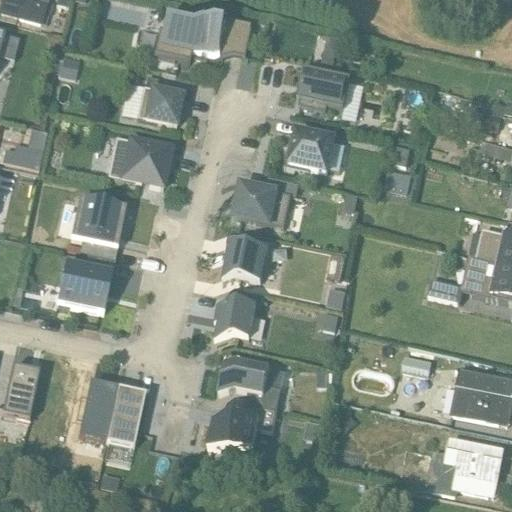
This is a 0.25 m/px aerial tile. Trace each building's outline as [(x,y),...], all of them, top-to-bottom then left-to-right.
[(47,7),(48,0),(4,0),(4,2),(0,14),(0,23),(14,27),(15,24),(31,28),(30,32),(43,36),(51,8),(47,7)] [(68,0),(57,0),(56,8),(67,10),(68,0)] [(85,0),(74,0),(74,6),(84,8),(85,0)] [(190,61),(247,73),(253,47),(251,46),(252,41),(228,35),(227,38),(164,24),(163,24),(159,42),(156,42),(153,61),(173,66),(187,69),(190,61)] [(140,53),(152,55),(154,36),(142,34),(140,53)] [(0,61),(12,64),(17,43),(0,38),(0,61)] [(335,78),(340,55),(328,53),(323,76),(335,78)] [(356,62),(352,74),(364,78),(368,66),(356,62)] [(157,83),(147,81),(144,93),(142,93),(136,123),(174,131),(181,101),(155,95),(157,83)] [(353,96),(305,86),(301,100),(304,101),(299,122),(327,128),(328,123),(346,127),(353,96)] [(480,129),(484,130),(481,141),(499,146),(505,123),(483,117),(480,129)] [(169,155),(115,144),(106,183),(161,194),(169,155)] [(291,152),(285,184),(329,193),(330,186),(340,188),(346,162),(336,160),(336,156),(302,148),(300,154),(291,152)] [(40,159),(20,154),(17,170),(37,175),(40,159)] [(511,175),(511,165),(482,157),(479,169),(511,179),(511,175)] [(401,164),(398,179),(409,182),(412,166),(401,164)] [(384,207),(409,213),(415,191),(390,184),(384,207)] [(266,206),(241,201),(234,234),(286,245),(293,212),(298,213),(301,200),(269,194),(266,206)] [(79,205),(73,248),(117,254),(123,212),(79,205)] [(358,213),(347,211),(345,226),(355,228),(358,213)] [(511,254),(483,248),(477,276),(511,284),(511,254)] [(83,269),(64,265),(56,305),(102,316),(105,301),(101,300),(106,274),(110,274),(113,263),(85,257),(83,269)] [(262,299),(269,266),(229,258),(223,291),(262,299)] [(511,284),(477,276),(470,275),(462,304),(433,297),(429,313),(459,320),(462,310),(511,321),(511,284)] [(257,323),(218,315),(216,321),(220,322),(214,348),(250,356),(257,323)] [(27,426),(38,378),(11,372),(0,420),(27,426)] [(432,378),(404,372),(401,388),(429,393),(432,378)] [(271,385),(224,375),(218,402),(249,409),(247,421),(278,428),(282,407),(267,404),(271,385)] [(511,397),(460,387),(452,432),(452,433),(509,442),(511,424),(511,422),(511,397)] [(77,442),(104,448),(116,394),(89,388),(77,442)] [(133,397),(116,394),(104,448),(132,454),(143,402),(134,399),(133,397)] [(258,445),(273,448),(278,428),(247,421),(244,433),(213,426),(207,453),(254,464),(258,445)] [(447,471),(451,455),(502,467),(451,455),(447,471),(434,469),(426,508),(446,511),(457,511),(458,509),(486,511),(488,511),(495,484),(500,485),(500,484),(503,468),(450,455),(447,471)] [(101,479),(98,492),(115,495),(117,483),(101,479)] [(41,511),(42,505),(29,502),(27,511),(41,511)]
